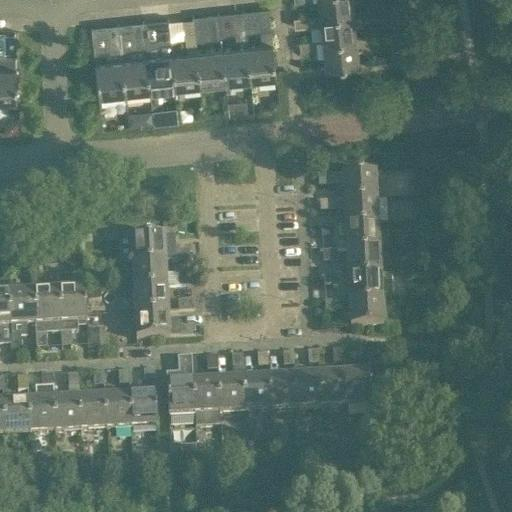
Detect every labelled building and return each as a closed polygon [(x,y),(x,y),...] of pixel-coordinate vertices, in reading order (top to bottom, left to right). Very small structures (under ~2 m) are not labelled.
[(353,10),(352,0),(292,0),(293,2),(307,0),(309,0),(310,6),(319,5),(320,14),(353,10)] [(259,24),(270,23),(269,10),(257,11),(259,24)] [(320,14),(322,39),(356,35),(353,10),(320,14)] [(224,81),(250,79),(246,45),(243,13),(232,14),(235,46),(221,48),(224,81)] [(207,16),(209,39),(220,37),(218,15),(207,16)] [(310,26),(309,15),(295,16),(296,27),(310,26)] [(174,86),(199,84),(196,50),(192,18),(182,19),(186,51),(171,53),(174,86)] [(157,22),(159,44),(170,43),(168,21),(157,22)] [(132,24),(134,47),(145,46),(142,23),(132,24)] [(109,49),(120,48),(117,26),(107,27),(109,49)] [(261,43),(246,45),(250,79),(276,76),(271,30),(260,31),(261,43)] [(0,100),(16,100),(14,34),(5,34),(5,55),(0,54),(0,100)] [(359,62),(356,35),(322,39),(325,65),(359,62)] [(298,51),(312,50),(311,40),(297,41),(298,51)] [(199,84),(224,81),(221,48),(196,50),(199,84)] [(149,89),(174,86),(171,53),(146,56),(149,89)] [(124,92),(149,89),(146,56),(121,58),(124,92)] [(98,95),(124,92),(121,58),(95,61),(98,95)] [(244,99),(226,101),(227,114),(245,112),(244,99)] [(276,101),(268,102),(269,109),(277,109),(276,101)] [(152,111),(153,123),(154,125),(178,123),(178,120),(176,108),(152,111)] [(150,111),(127,114),(128,125),(151,123),(150,111)] [(16,133),(16,119),(11,119),(5,124),(5,133),(16,133)] [(342,177),(343,202),(377,201),(375,175),(342,177)] [(317,178),(318,188),(332,187),(331,177),(317,178)] [(378,226),(377,201),(343,202),(344,227),(378,226)] [(319,203),(319,213),(333,213),(332,202),(319,203)] [(335,253),(335,254),(346,253),(380,251),(378,226),(344,227),(334,228),(320,228),(320,239),(334,238),(335,253)] [(130,239),(131,264),(165,263),(165,264),(189,262),(188,252),(175,253),(175,247),(170,247),(169,238),(163,238),(163,237),(130,239)] [(381,276),(380,251),(346,253),(347,277),(347,278),(381,276)] [(335,253),(321,253),(322,264),(336,263),(335,254),(335,253)] [(80,265),(68,256),(62,264),(73,273),(80,265)] [(165,264),(165,263),(131,264),(132,290),(166,288),(165,264)] [(338,303),(338,304),(349,303),(382,301),(392,301),(391,276),(381,276),(347,278),(347,277),(323,278),(323,289),(338,288),(338,303)] [(176,278),(176,288),(190,288),(190,277),(176,278)] [(134,315),(167,314),(166,288),(132,290),(134,315)] [(77,325),(86,324),(85,291),(59,292),(61,336),(60,336),(60,349),(71,349),(70,335),(77,335),(77,325)] [(424,291),(408,291),(408,300),(424,299),(424,291)] [(45,337),(60,336),(61,336),(59,292),(34,294),(36,327),(34,327),(35,351),(46,350),(45,337)] [(34,294),(9,295),(11,328),(34,327),(36,327),(34,294)] [(9,295),(0,295),(0,363),(1,364),(0,348),(0,346),(3,346),(2,329),(11,328),(9,295)] [(384,327),(382,301),(349,303),(350,329),(384,327)] [(190,303),(177,303),(177,313),(191,313),(190,303)] [(338,303),(324,303),(324,314),(338,313),(338,304),(338,303)] [(167,314),(134,315),(135,341),(192,339),(192,328),(179,329),(178,323),(168,323),(167,314)] [(97,332),(87,332),(88,348),(98,348),(97,332)] [(21,352),(20,338),(9,339),(10,352),(21,352)] [(369,364),(368,350),(357,351),(358,365),(369,364)] [(332,352),(333,366),(344,365),(343,352),(332,352)] [(307,353),(308,367),(318,367),(318,353),(307,353)] [(293,368),(292,354),(281,355),(282,368),(293,368)] [(257,370),(267,369),(266,356),(256,356),(257,370)] [(220,415),(245,413),(243,379),(241,357),(230,358),(231,374),(226,380),(218,381),(220,415)] [(205,359),(206,373),(217,372),(216,358),(205,359)] [(143,386),(153,386),(154,386),(153,372),(142,372),(143,386)] [(370,372),(344,374),(346,408),(371,407),(370,372)] [(117,374),(118,387),(129,387),(128,373),(117,374)] [(321,409),(346,408),(344,374),(319,375),(321,409)] [(92,376),(93,389),(104,388),(103,375),(92,376)] [(296,411),(321,409),(319,375),(294,377),(296,411)] [(67,377),(68,390),(78,390),(78,376),(67,377)] [(271,412),(296,411),(294,377),(269,378),(271,412)] [(35,401),(29,402),(30,435),(56,433),(54,400),(53,400),(52,378),(41,378),(42,389),(35,389),(35,401)] [(245,413),(271,412),(269,378),(243,379),(245,413)] [(16,379),(17,393),(28,392),(27,379),(16,379)] [(218,415),(220,415),(218,381),(193,382),(195,416),(196,430),(219,429),(218,415)] [(167,418),(195,416),(193,382),(165,384),(167,418)] [(154,394),(129,396),(131,429),(156,428),(154,394)] [(104,397),(106,431),(131,429),(129,396),(104,397)] [(79,399),(81,432),(106,431),(104,397),(79,399)] [(54,400),(56,433),(81,432),(79,399),(54,400)] [(3,403),(5,436),(30,435),(29,402),(3,403)] [(307,445),(297,446),(298,454),(307,454),(307,445)] [(194,448),(179,449),(180,459),(195,458),(194,448)] [(131,455),(132,471),(132,472),(142,472),(142,470),(141,455),(131,455)]
